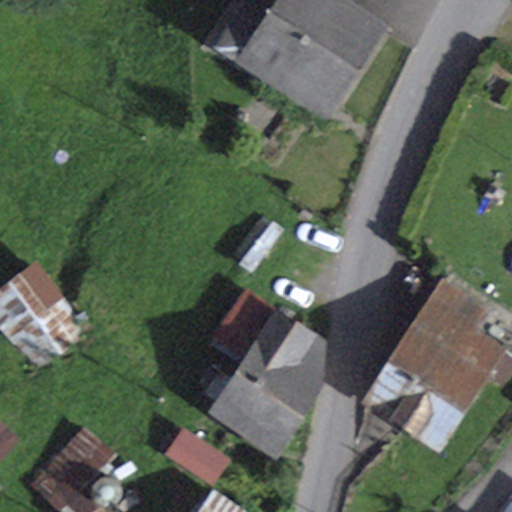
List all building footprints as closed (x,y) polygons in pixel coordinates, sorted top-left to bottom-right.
[(394,33),(336,0),(290,0),(251,70),(343,122),(394,33)] [(64,273),(0,304),(0,313),(31,378),(99,346),(64,273)] [(331,351),(251,296),(222,338),(255,361),(221,410),(277,450),(307,407),(304,390),(331,351)] [(506,371),(425,321),(375,401),(455,451),(506,371)] [(0,401),(0,485),(42,449),(0,401)] [(112,437),(53,492),(71,511),(152,511),(168,497),(112,437)] [(247,463),(194,437),(182,462),(235,488),(247,463)] [(237,511),(224,503),(218,511),(237,511)]
